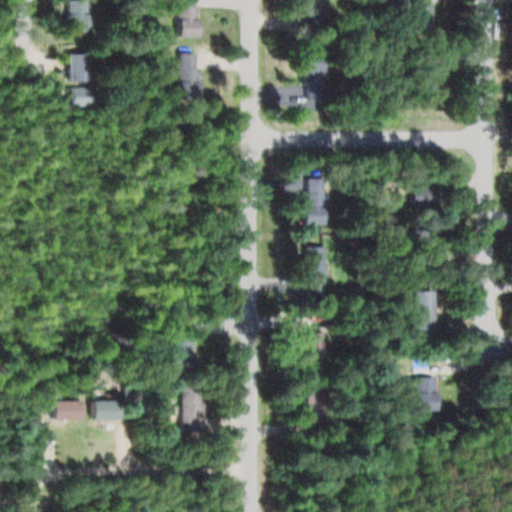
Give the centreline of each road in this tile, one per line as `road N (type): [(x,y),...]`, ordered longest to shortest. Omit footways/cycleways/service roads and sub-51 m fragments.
road 1 (residential): [(248,0),(250,511)]
road 2 (residential): [(486,341),(486,0)]
road 3 (residential): [(248,138),(486,137)]
road 4 (residential): [(250,471),(53,472),(33,487)]
